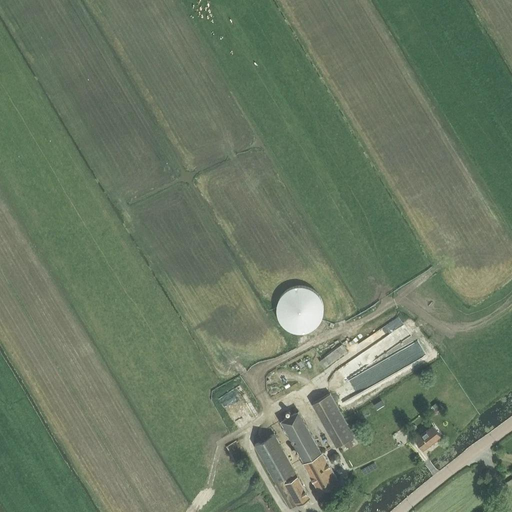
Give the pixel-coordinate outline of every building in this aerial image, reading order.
[(291,330),(299,332),(305,331),(314,327),(320,321),(324,312),(323,302),(317,292),(311,288),(302,285),(292,287),(284,292),(280,298),(277,307),(278,316),(284,325),(291,330)] [(326,368),(348,352),(342,344),(320,360),(326,368)] [(330,393),(313,403),(337,447),(340,445),(344,443),(349,440),(355,437),(330,393)] [(377,409),(385,405),(382,399),(374,404),(377,409)] [(320,492),(339,481),(322,451),(322,452),(299,410),(281,420),(304,461),(303,462),(320,492)] [(424,450),(441,436),(433,425),(415,439),(424,450)] [(291,507),(310,496),(274,433),(255,444),(291,507)] [(345,444),(342,446),(344,450),(347,448),(348,449),(352,446),(351,446),(355,444),(353,440),(349,442),(349,440),(344,443),(345,444)] [(331,455),(330,459),(332,463),(336,464),(340,462),(341,457),(339,454),(334,453),(331,455)]
